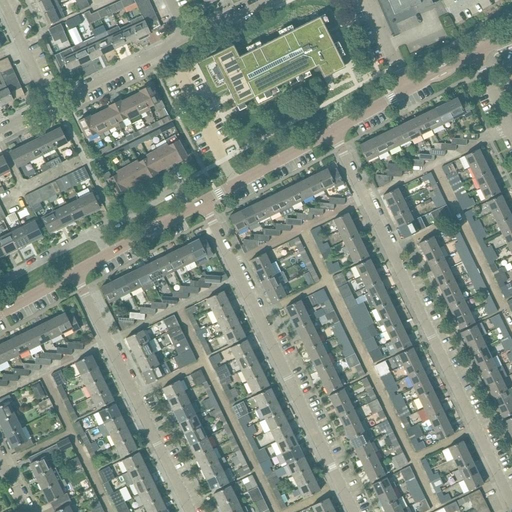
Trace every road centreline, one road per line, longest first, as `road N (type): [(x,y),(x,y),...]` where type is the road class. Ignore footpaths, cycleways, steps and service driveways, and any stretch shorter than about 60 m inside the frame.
road 1 (residential): [(511,504),(333,131)]
road 2 (residential): [(353,511),(202,202)]
road 3 (residential): [(190,511),(73,272)]
road 4 (residential): [(50,107),(189,38)]
road 5 (residential): [(73,272),(202,202)]
road 6 (residential): [(177,70),(235,184)]
